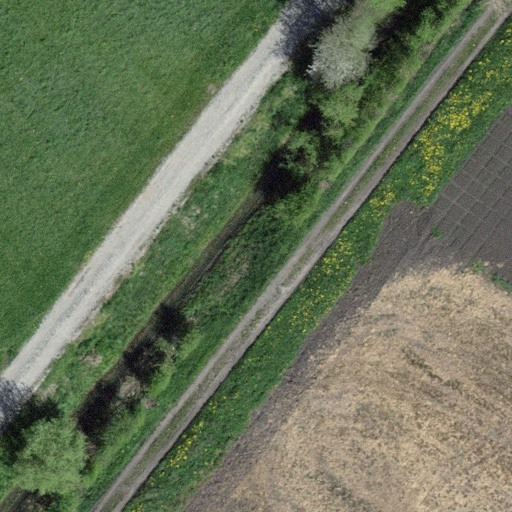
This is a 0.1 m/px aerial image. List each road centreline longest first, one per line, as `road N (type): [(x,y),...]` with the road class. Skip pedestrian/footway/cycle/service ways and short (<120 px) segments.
road 1 (track): [(175,511),(511,86)]
road 2 (track): [(304,0),(0,384)]
